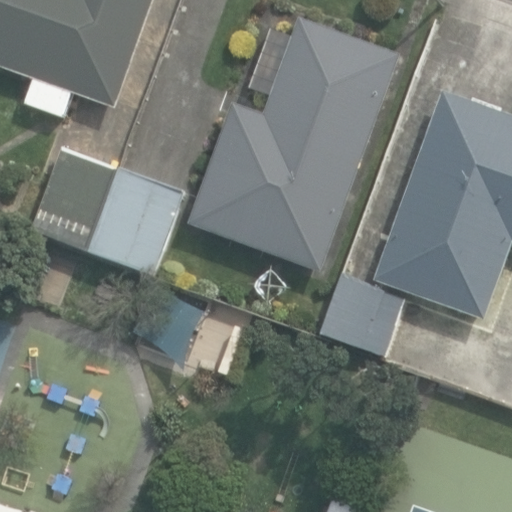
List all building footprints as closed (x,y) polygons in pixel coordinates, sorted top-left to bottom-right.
[(28,106),(67,120),(77,94),(120,110),(159,0),(0,0),(0,66),(38,80),(28,106)] [(194,229),(325,276),(405,59),(303,22),(268,118),(238,107),(194,229)] [(384,280),(491,319),(511,261),(511,117),(451,95),(384,280)] [(123,170),(67,149),(35,233),(92,254),(123,170)] [(187,193),(123,170),(92,254),(156,277),(187,193)] [(327,335),(390,357),(410,302),(388,294),(389,291),(348,277),(327,335)] [(47,321),(0,302),(0,421),(7,424),(47,321)] [(371,511),(373,508),(336,495),(330,511),(371,511)]
